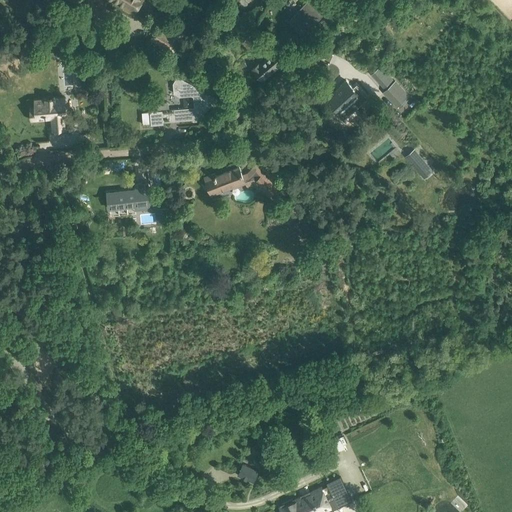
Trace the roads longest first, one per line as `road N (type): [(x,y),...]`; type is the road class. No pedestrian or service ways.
road 1 (unclassified): [(0,178),(53,158),(183,148),(214,138),(379,6)]
road 2 (unknown): [(89,448),(141,479),(228,496),(274,492),(336,470)]
road 3 (track): [(0,496),(89,448),(45,418)]
